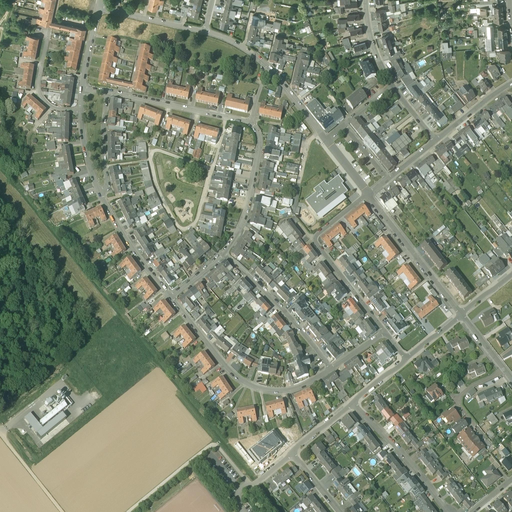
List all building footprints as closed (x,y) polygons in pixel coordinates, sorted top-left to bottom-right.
[(162,0),(149,0),(148,8),(157,10),(158,3),(163,4),(164,0),(162,0)] [(352,2),(350,2),(350,0),(340,0),(341,5),(346,5),(347,11),(351,11),(351,9),(358,9),(357,1),(352,2)] [(233,2),(226,1),(225,7),(235,10),(236,8),(232,7),(233,3),(233,2)] [(54,4),(45,2),(44,8),(39,7),(38,12),(43,13),(52,15),(54,4)] [(201,4),(194,3),(193,7),(189,6),(189,9),(199,11),(201,4)] [(502,6),(494,6),(494,14),(503,14),(502,6)] [(235,10),(225,7),(223,14),(230,16),(231,11),(235,12),(235,10)] [(485,7),(480,7),(481,15),(489,15),(488,7),(485,7)] [(199,11),(189,9),(188,11),(192,12),(191,16),(198,18),(199,11)] [(384,10),(376,11),(378,20),(385,19),(384,10)] [(52,15),(43,13),(42,19),(37,18),(36,23),(49,26),(50,25),(50,22),(52,15)] [(230,16),(223,14),(222,20),(229,22),(232,23),(233,20),(229,20),(230,16)] [(503,14),(494,14),(495,22),(503,22),(503,14)] [(262,20),(259,19),(259,18),(255,17),(252,16),(251,23),(261,25),(264,26),(265,23),(265,24),(266,23),(265,23),(265,20),(262,20)] [(385,19),(378,20),(380,29),(387,28),(385,19)] [(229,22),(222,20),(220,27),(227,29),(229,22)] [(261,25),(251,23),(249,29),(256,31),(257,27),(261,28),(261,25)] [(497,28),(498,33),(493,33),(492,25),(487,26),(488,31),(488,37),(493,36),(498,36),(507,35),(506,27),(502,28),(502,26),(500,26),(500,28),(497,28)] [(85,29),(76,27),(75,31),(74,38),(83,40),(85,29)] [(361,28),(350,31),(352,37),(363,35),(361,28)] [(256,31),(249,29),(248,36),(259,38),(259,36),(255,35),(256,31)] [(389,35),(382,37),(385,46),(392,44),(389,35)] [(493,36),(488,37),(485,37),(486,46),(494,46),(507,45),(507,35),(498,36),(493,36)] [(40,38),(27,36),(26,40),(31,41),(29,47),(38,49),(40,38)] [(259,38),(248,36),(246,42),(253,44),(254,40),(258,41),(259,38)] [(74,38),(69,37),(69,41),(73,42),(72,49),(81,51),(83,40),(74,38)] [(282,38),(275,37),(274,43),(285,46),(285,43),(282,42),(282,38)] [(342,39),(346,49),(352,46),(348,37),(342,39)] [(117,42),(108,40),(106,50),(115,52),(119,53),(120,49),(116,48),(117,42)] [(443,52),(451,52),(451,47),(447,47),(447,42),(442,43),(443,52)] [(285,46),(274,43),(272,50),(279,52),(280,47),(284,48),(285,46)] [(365,43),(354,46),(356,52),(367,50),(365,43)] [(392,44),(385,46),(388,55),(395,52),(392,44)] [(38,49),(29,47),(28,54),(23,53),(22,58),(35,60),(38,49)] [(150,49),(141,47),(139,58),(148,60),(153,61),(153,57),(149,56),(150,49)] [(72,49),(67,48),(66,52),(71,53),(69,59),(78,61),(81,51),(72,49)] [(115,52),(106,50),(103,61),(112,63),(117,64),(118,60),(113,59),(115,52)] [(279,52),(272,50),(271,57),(282,59),(282,56),(279,55),(279,52)] [(388,55),(389,59),(399,55),(400,54),(399,51),(395,52),(388,55)] [(509,51),(500,51),(500,60),(504,60),(505,61),(510,61),(509,56),(509,51)] [(389,59),(391,64),(398,60),(397,59),(400,57),(399,55),(389,59)] [(310,59),(299,56),(296,68),(307,70),(308,68),(310,59)] [(282,59),(271,57),(270,63),(277,65),(278,60),(281,61),(282,59)] [(69,59),(65,58),(64,63),(68,64),(67,70),(76,72),(78,61),(69,59)] [(148,60),(139,58),(137,69),(146,71),(150,72),(151,67),(147,66),(148,60)] [(369,60),(359,64),(366,80),(366,81),(376,76),(375,76),(372,70),(373,69),(372,69),(371,67),(372,67),(371,67),(368,60),(369,60)] [(403,68),(398,60),(391,64),(396,72),(403,68)] [(112,63),(103,61),(101,72),(110,74),(114,75),(115,71),(111,70),(112,63)] [(34,67),(21,65),(20,69),(25,70),(24,77),(32,78),(34,67)] [(403,68),(407,76),(409,76),(412,74),(408,65),(403,68)] [(407,76),(403,68),(396,72),(398,76),(397,76),(398,79),(400,78),(401,80),(407,76)] [(496,71),(494,68),(487,73),(493,81),(500,77),(496,71)] [(146,71),(137,69),(134,79),(143,81),(148,82),(149,78),(144,77),(146,71)] [(110,74),(101,72),(98,83),(107,85),(108,85),(108,81),(110,74)] [(302,76),(295,75),(293,81),(304,84),(305,81),(301,80),(302,76)] [(407,76),(401,80),(405,87),(413,82),(409,76),(407,76)] [(32,78),(24,77),(23,84),(18,83),(18,87),(31,89),(32,78)] [(143,81),(134,79),(133,86),(132,90),(145,93),(146,89),(142,88),(143,81)] [(375,79),(368,85),(372,89),(379,83),(375,79)] [(304,84),(293,81),(292,88),(299,89),(300,85),(303,86),(304,84)] [(173,83),(169,82),(166,95),(177,98),(179,89),(172,88),(173,83)] [(416,82),(406,89),(409,93),(415,89),(418,93),(424,89),(420,84),(418,85),(416,82)] [(490,89),(484,82),(478,86),(481,90),(480,91),(482,94),(483,93),(484,94),(490,89)] [(73,87),(63,85),(62,88),(64,88),(63,89),(61,89),(61,92),(65,92),(72,93),(73,87)] [(368,85),(361,91),(364,95),(372,89),(368,85)] [(425,94),(431,89),(429,85),(418,93),(422,98),(426,95),(425,94)] [(186,91),(179,89),(177,98),(188,100),(191,87),(187,86),(186,91)] [(470,92),(466,87),(459,93),(463,97),(470,92)] [(203,90),(199,89),(196,102),(207,104),(208,96),(202,94),(203,90)] [(418,93),(415,89),(409,93),(413,98),(418,93)] [(361,91),(347,102),(346,102),(353,111),(353,110),(367,99),(364,95),(361,91),(360,91),(361,91)] [(470,92),(463,97),(468,103),(475,98),(470,92)] [(209,96),(208,96),(207,104),(217,107),(220,94),(216,93),(215,97),(209,96)] [(422,98),(418,93),(413,98),(417,102),(418,102),(422,98)] [(463,97),(459,93),(456,95),(465,106),(468,103),(463,97)] [(232,96),(228,95),(225,108),(236,111),(238,102),(231,101),(232,96)] [(38,103),(30,96),(21,106),(24,109),(27,105),(32,110),(38,103)] [(64,102),(63,106),(70,107),(71,100),(61,98),(60,101),(64,102)] [(427,102),(423,98),(422,98),(418,102),(421,106),(427,102)] [(504,98),(497,104),(502,110),(505,107),(508,110),(510,109),(511,107),(504,98)] [(245,104),(238,102),(236,111),(247,113),(250,100),(246,99),(245,104)] [(321,107),(315,100),(306,107),(312,115),(321,107)] [(427,102),(421,106),(425,111),(430,107),(427,102)] [(47,111),(38,103),(32,110),(38,115),(35,118),(38,121),(47,111)] [(266,104),(262,103),(259,116),(270,118),(272,110),(265,108),(266,104)] [(463,107),(459,103),(451,109),(455,114),(463,107)] [(497,104),(490,110),(494,115),(494,116),(495,115),(502,110),(497,104)] [(396,116),(401,112),(397,106),(392,110),(396,116)] [(153,111),(142,107),(137,119),(141,121),(143,116),(149,119),(153,111)] [(279,111),(272,110),(270,118),(281,121),(284,107),(280,107),(279,111)] [(325,113),(321,107),(312,115),(326,133),(336,126),(325,113)] [(432,109),(430,107),(425,111),(429,116),(430,115),(434,112),(432,109)] [(502,110),(511,122),(511,120),(511,111),(510,109),(508,110),(505,107),(502,110)] [(343,119),(336,110),(332,114),(329,110),(325,113),(336,126),(343,119)] [(163,115),(153,111),(149,119),(156,121),(154,126),(158,127),(163,115)] [(434,112),(430,115),(433,120),(439,115),(435,111),(434,112)] [(485,113),(478,119),(483,125),(490,119),(485,113)] [(443,120),(439,115),(433,120),(437,125),(443,120)] [(492,117),(501,129),(505,126),(495,115),(494,116),(494,115),(492,117)] [(180,121),(170,117),(166,130),(170,131),(171,127),(178,129),(180,121)] [(365,127),(358,119),(350,125),(357,134),(365,127)] [(444,119),(443,120),(437,125),(440,129),(447,122),(444,119)] [(478,119),(471,125),(475,130),(476,130),(480,127),(483,125),(478,119)] [(191,124),(180,121),(178,129),(184,131),(183,135),(187,137),(191,124)] [(365,127),(357,134),(364,142),(376,132),(369,124),(365,127)] [(198,126),(194,139),(198,140),(199,135),(206,137),(208,129),(198,126)] [(464,139),(471,134),(472,134),(467,128),(460,134),(464,139)] [(219,132),(208,129),(206,137),(213,139),(211,144),(215,145),(219,132)] [(274,130),(270,129),(268,136),(279,138),(280,136),(276,135),(276,130),(274,130)] [(280,131),(276,130),(276,135),(280,136),(279,138),(284,139),(284,135),(279,134),(280,131)] [(474,132),(480,140),(483,138),(476,130),(475,130),(474,132)] [(376,132),(364,142),(370,150),(378,143),(374,137),(375,136),(378,139),(380,137),(379,136),(376,132)] [(385,143),(389,147),(400,138),(397,134),(385,143)] [(460,134),(453,139),(457,145),(462,142),(464,144),(466,142),(464,139),(460,134)] [(471,134),(464,139),(466,142),(469,140),(474,146),(478,143),(473,135),(471,134)] [(405,135),(389,147),(396,156),(404,148),(411,143),(405,135)] [(239,137),(232,136),(231,140),(228,139),(227,142),(238,144),(239,137)] [(55,142),(47,143),(47,151),(56,150),(55,142)] [(238,144),(227,142),(227,144),(230,145),(230,149),(237,150),(238,144)] [(274,144),(267,143),(266,149),(277,151),(277,148),(273,148),(274,144)] [(385,151),(378,143),(370,150),(376,158),(385,151)] [(449,143),(441,148),(446,154),(453,149),(453,148),(449,143)] [(461,154),(467,149),(465,146),(458,151),(459,151),(461,154)] [(396,156),(389,147),(385,151),(376,158),(383,166),(391,159),(396,156)] [(462,156),(455,147),(453,148),(453,149),(456,154),(454,155),(458,160),(462,156)] [(69,148),(62,150),(63,154),(59,155),(59,157),(70,155),(69,148)] [(409,153),(404,148),(399,152),(404,157),(409,153)] [(446,154),(441,148),(434,154),(439,160),(446,154)] [(277,151),(266,149),(265,156),(270,157),(271,157),(272,157),(271,157),(279,158),(279,159),(280,155),(280,153),(277,153),(277,152),(277,151)] [(446,154),(439,160),(444,166),(449,162),(446,160),(449,158),(446,154)] [(235,157),(225,155),(224,157),(228,158),(227,162),(228,162),(231,163),(234,164),(235,157)] [(430,158),(423,163),(428,169),(434,163),(430,158)] [(397,166),(391,159),(383,166),(389,173),(397,166)] [(71,161),(64,163),(65,167),(61,168),(62,170),(73,168),(71,161)] [(434,163),(428,169),(434,176),(443,169),(437,161),(434,163)] [(423,163),(416,169),(421,174),(424,172),(428,169),(423,163)] [(267,164),(264,164),(262,171),(273,172),(274,170),(270,169),(270,165),(267,164)] [(73,168),(62,170),(62,172),(66,171),(67,176),(74,175),(73,168)] [(116,168),(109,170),(111,177),(122,174),(121,172),(117,173),(116,168)] [(143,177),(150,175),(148,168),(141,170),(143,177)] [(432,174),(428,169),(424,172),(428,178),(432,174)] [(412,172),(405,177),(409,183),(416,177),(412,172)] [(488,172),(483,174),(487,181),(491,179),(488,172)] [(122,174),(111,177),(112,183),(119,181),(119,177),(122,177),(122,174)] [(232,175),(225,174),(224,178),(221,178),(220,180),(231,182),(232,175)] [(317,217),(320,220),(346,199),(344,196),(348,193),(342,184),(343,183),(339,176),(327,185),(324,182),(313,191),(316,194),(306,201),(312,209),(311,210),(317,217)] [(268,178),(261,177),(260,183),(271,185),(271,183),(267,182),(268,178)] [(405,177),(398,183),(402,189),(409,183),(405,177)] [(450,179),(442,185),(448,194),(452,191),(454,193),(457,190),(458,191),(459,190),(450,179)] [(75,180),(69,183),(70,185),(71,187),(67,189),(68,191),(78,187),(75,180)] [(231,182),(220,180),(220,182),(223,183),(223,187),(230,189),(231,182)] [(63,181),(57,183),(59,189),(65,187),(63,181)] [(119,181),(112,183),(114,190),(125,187),(124,185),(120,186),(119,181)] [(271,185),(260,183),(259,190),(265,191),(266,187),(270,188),(271,185)] [(78,187),(68,191),(69,193),(72,192),(74,196),(81,193),(78,187)] [(125,187),(114,190),(115,196),(122,195),(121,190),(125,189),(125,187)] [(146,190),(145,190),(148,197),(155,193),(153,188),(146,190)] [(395,188),(388,194),(393,200),(400,194),(395,188)] [(81,193),(74,196),(76,200),(72,201),(73,203),(83,199),(81,193)] [(158,199),(155,193),(148,197),(151,203),(158,199)] [(229,195),(218,193),(217,195),(221,196),(220,201),(227,202),(229,195)] [(393,200),(388,194),(384,197),(383,196),(382,197),(382,198),(380,200),(385,206),(388,204),(393,200),(392,200),(393,200)] [(141,201),(139,198),(139,197),(129,202),(131,205),(141,201)] [(264,200),(257,198),(255,205),(266,208),(266,207),(266,205),(263,204),(264,200)] [(83,199),(73,203),(74,206),(72,206),(76,215),(79,214),(77,210),(80,209),(79,208),(83,206),(86,205),(83,199)] [(161,205),(158,199),(149,204),(152,210),(161,205)] [(266,205),(266,207),(270,208),(271,202),(264,200),(263,204),(266,205)] [(393,200),(388,204),(392,209),(397,205),(393,200)] [(124,201),(118,204),(121,210),(131,205),(130,203),(126,205),(124,201)] [(140,204),(139,202),(131,205),(132,207),(128,209),(130,213),(137,210),(135,206),(140,204)] [(131,205),(121,210),(124,216),(130,213),(128,209),(132,207),(131,205)] [(266,208),(255,205),(253,211),(260,213),(262,209),(265,210),(266,208)] [(371,215),(363,205),(354,212),(359,219),(365,214),(368,218),(371,215)] [(101,208),(93,211),(96,219),(100,217),(103,222),(107,220),(101,208)] [(137,217),(143,214),(140,208),(130,213),(132,217),(135,215),(137,217)] [(93,211),(84,215),(90,228),(94,226),(92,221),(96,219),(93,211)] [(260,213),(253,211),(252,218),(263,220),(263,218),(259,217),(260,213)] [(225,213),(218,212),(217,216),(214,216),(213,218),(224,220),(225,213)] [(359,219),(354,212),(345,219),(354,229),(357,227),(354,223),(359,219)] [(130,213),(124,216),(127,222),(137,217),(135,215),(132,217),(130,213)] [(139,220),(145,217),(143,214),(137,217),(138,220),(134,221),(136,225),(139,223),(138,220),(139,220)] [(137,217),(127,222),(129,228),(136,225),(134,221),(138,220),(137,217)] [(224,220),(213,218),(213,220),(217,221),(216,225),(223,227),(224,220)] [(263,220),(252,218),(250,224),(264,228),(266,221),(263,220)] [(169,219),(163,223),(167,230),(168,230),(173,226),(174,226),(169,219)] [(273,223),(266,221),(264,228),(266,228),(266,229),(271,231),(273,223)] [(289,221),(280,228),(284,233),(293,226),(289,221)] [(338,225),(330,232),(335,239),(341,234),(343,238),(347,235),(338,225)] [(343,230),(347,235),(353,230),(349,225),(343,230)] [(173,226),(168,230),(171,235),(176,231),(173,226)] [(293,226),(284,233),(286,236),(290,233),(292,236),(298,232),(293,226)] [(136,234),(133,235),(137,241),(146,235),(145,233),(142,235),(139,231),(136,234)] [(222,233),(211,231),(211,234),(214,234),(213,238),(220,240),(222,233)] [(298,232),(292,236),(296,242),(297,242),(300,239),(302,237),(298,232)] [(335,239),(330,232),(321,239),(329,249),(333,247),(330,243),(335,239)] [(193,235),(191,233),(191,234),(188,236),(193,241),(195,243),(197,242),(197,241),(193,235)] [(254,238),(247,233),(243,239),(252,245),(255,239),(254,238)] [(146,235),(137,241),(141,247),(147,243),(144,239),(148,237),(146,235)] [(117,236),(104,243),(107,247),(112,244),(114,248),(121,244),(117,236)] [(392,246),(385,237),(375,246),(377,249),(381,246),(385,252),(392,246)] [(252,245),(243,239),(239,244),(245,248),(247,245),(250,247),(252,245)] [(429,242),(421,248),(430,260),(438,254),(429,242)] [(497,242),(492,245),(497,252),(501,257),(504,255),(499,250),(500,249),(499,247),(500,246),(497,242)] [(149,246),(147,243),(141,247),(145,252),(154,246),(152,244),(149,246)] [(504,243),(500,246),(499,247),(500,249),(499,250),(504,255),(506,258),(508,256),(511,260),(511,252),(511,251),(508,248),(504,243)] [(121,244),(114,248),(116,252),(111,255),(114,259),(126,251),(121,244)] [(245,248),(239,244),(235,250),(244,256),(245,254),(242,252),(245,248)] [(206,245),(202,248),(200,245),(198,246),(205,255),(210,250),(206,245)] [(501,257),(497,252),(492,245),(492,246),(496,250),(493,252),(499,259),(501,257)] [(154,246),(145,252),(148,258),(154,254),(152,250),(155,248),(154,246)] [(205,255),(198,246),(196,248),(199,251),(195,254),(200,259),(205,255)] [(304,250),(303,251),(308,256),(314,252),(309,246),(307,248),(304,250)] [(399,255),(392,246),(385,252),(390,257),(386,260),(389,263),(399,255)] [(163,248),(158,251),(154,254),(156,257),(161,254),(164,252),(165,251),(163,248)] [(345,253),(349,259),(351,258),(356,253),(352,248),(345,253)] [(244,256),(235,250),(231,255),(237,259),(240,256),(243,258),(244,256)] [(246,253),(243,257),(248,261),(250,259),(258,265),(260,262),(255,258),(256,256),(249,250),(247,253),(246,253)] [(314,252),(308,256),(310,259),(307,262),(309,265),(318,258),(314,252)] [(195,254),(192,257),(190,254),(188,255),(195,264),(200,259),(195,254)] [(447,266),(438,254),(430,260),(440,272),(447,266)] [(195,264),(188,255),(186,257),(189,260),(185,263),(190,268),(195,264)] [(489,261),(485,256),(478,262),(483,268),(484,267),(485,269),(488,267),(486,265),(490,262),(489,261)] [(496,259),(494,256),(489,261),(490,262),(493,266),(498,273),(504,268),(499,261),(497,259),(496,259)] [(185,258),(180,262),(182,265),(185,263),(189,260),(186,257),(185,258)] [(131,258),(119,266),(122,270),(126,267),(129,270),(136,265),(131,258)] [(346,261),(341,265),(346,271),(352,266),(350,264),(353,261),(351,258),(349,259),(346,261)] [(161,264),(159,260),(153,264),(157,270),(166,263),(165,261),(165,262),(161,264)] [(226,262),(220,266),(228,274),(230,273),(227,270),(230,267),(226,262)] [(166,263),(157,270),(161,275),(167,271),(164,268),(167,265),(166,263)] [(322,263),(313,270),(315,273),(319,270),(321,273),(327,269),(322,263)] [(136,265),(129,270),(132,274),(127,277),(130,281),(141,272),(136,265)] [(407,265),(397,274),(399,277),(403,274),(407,280),(414,274),(407,265)] [(228,274),(220,266),(216,270),(220,276),(223,273),(226,276),(228,274)] [(352,266),(346,271),(350,276),(356,272),(355,271),(352,266)] [(498,273),(493,266),(487,271),(492,278),(498,273)] [(267,268),(259,276),(264,281),(269,276),(266,273),(269,270),(267,268)] [(331,275),(327,269),(321,273),(326,279),(329,277),(331,275)] [(220,276),(216,270),(211,275),(218,283),(220,281),(217,279),(220,276)] [(471,293),(453,270),(445,275),(464,299),(471,293)] [(167,271),(161,275),(165,281),(174,274),(172,272),(169,275),(167,271)] [(174,274),(165,281),(169,286),(175,282),(172,278),(175,276),(174,274)] [(414,274),(407,280),(412,285),(408,288),(410,291),(421,283),(414,274)] [(218,283),(211,275),(205,280),(210,285),(213,282),(216,285),(218,283)] [(274,281),(269,276),(264,281),(269,286),(271,284),(274,282),(274,281)] [(146,279),(135,288),(138,291),(142,288),(145,291),(152,285),(146,279)] [(248,285),(243,280),(235,288),(234,288),(236,289),(236,290),(237,290),(240,287),(243,290),(248,285)] [(368,287),(363,281),(363,282),(360,284),(358,286),(362,292),(368,287)] [(343,289),(338,283),(336,285),(333,287),(332,288),(335,291),(337,293),(343,289)] [(200,284),(195,289),(201,297),(203,295),(201,292),(204,290),(200,284)] [(368,287),(362,292),(367,297),(371,294),(373,297),(379,292),(377,289),(373,284),(368,287)] [(152,285),(145,291),(148,295),(144,298),(146,301),(157,292),(152,285)] [(248,285),(243,290),(247,295),(248,295),(250,293),(253,290),(248,285)] [(328,289),(324,291),(328,296),(335,291),(332,288),(333,287),(332,286),(328,289)] [(201,297),(195,289),(189,293),(194,298),(197,295),(199,298),(201,297)] [(279,292),(277,294),(282,299),(287,294),(282,289),(279,292)] [(343,289),(337,293),(339,296),(336,299),(338,302),(347,295),(343,289)] [(194,298),(189,293),(184,297),(191,305),(193,304),(190,301),(194,298)] [(287,294),(282,299),(287,304),(295,296),(293,293),(290,297),(287,294)] [(400,298),(404,304),(408,301),(404,295),(400,298)] [(306,300),(303,296),(295,303),(297,306),(304,301),(306,300)] [(371,303),(375,309),(381,304),(379,301),(382,298),(380,296),(375,300),(371,303)] [(430,303),(425,307),(430,314),(439,307),(431,296),(427,299),(430,303)] [(191,305),(184,297),(179,301),(183,306),(186,304),(189,307),(191,305)] [(256,304),(261,309),(266,305),(261,299),(259,301),(256,304)] [(351,300),(342,307),(344,310),(348,307),(350,311),(356,306),(351,300)] [(170,308),(164,301),(153,310),(156,314),(160,310),(163,314),(170,308)] [(297,306),(292,311),(292,312),(294,314),(295,313),(298,316),(303,312),(306,309),(303,306),(306,304),(304,301),(297,306)] [(327,302),(323,305),(328,313),(332,310),(327,302)] [(145,310),(146,312),(152,308),(148,303),(146,305),(144,303),(137,307),(141,313),(145,310)] [(214,315),(209,309),(211,308),(207,303),(201,308),(210,318),(214,315)] [(381,304),(375,309),(380,314),(385,310),(386,310),(381,304)] [(266,305),(261,309),(263,312),(260,315),(262,318),(271,310),(266,305)] [(350,311),(346,314),(352,321),(356,318),(362,313),(356,306),(350,311)] [(425,307),(419,312),(416,308),(413,310),(421,321),(430,314),(425,307)] [(170,308),(163,314),(166,317),(162,320),(165,324),(176,315),(170,308)] [(493,309),(486,313),(487,317),(490,316),(491,318),(496,315),(493,309)] [(303,312),(298,316),(302,322),(305,320),(307,317),(308,317),(303,312)] [(362,313),(356,318),(352,321),(354,323),(361,318),(364,316),(362,313)] [(499,320),(496,315),(491,318),(494,323),(499,320)] [(271,320),(268,324),(270,326),(273,323),(276,326),(281,322),(276,316),(271,320)] [(487,317),(481,320),(485,328),(494,323),(491,318),(490,316),(487,317)] [(206,318),(198,325),(202,330),(208,326),(206,323),(208,320),(206,318)] [(361,318),(354,323),(357,326),(358,327),(361,325),(365,322),(361,318)] [(390,322),(387,324),(392,330),(398,325),(393,319),(393,320),(390,322)] [(365,322),(361,325),(366,331),(372,326),(367,320),(365,322)] [(281,322),(276,326),(281,332),(286,327),(281,322)] [(312,328),(310,330),(314,336),(314,335),(314,336),(320,331),(315,325),(315,326),(312,328)] [(398,325),(392,330),(396,335),(406,328),(403,325),(400,328),(398,325)] [(212,331),(208,326),(202,330),(207,336),(210,334),(212,332),(212,331)] [(281,332),(276,326),(272,329),(280,338),(284,336),(281,332)] [(291,331),(287,326),(286,327),(281,332),(284,336),(291,331)] [(372,326),(366,331),(368,334),(365,336),(367,339),(376,332),(372,326)] [(185,327),(174,336),(177,339),(181,336),(184,339),(190,333),(185,327)] [(320,331),(314,336),(314,335),(314,336),(317,339),(316,340),(318,342),(322,339),(327,334),(326,333),(327,332),(323,328),(320,331)] [(508,329),(500,333),(502,337),(505,335),(506,338),(511,335),(511,334),(510,333),(508,329)] [(280,338),(279,339),(281,343),(287,341),(293,338),(294,337),(291,331),(284,336),(280,338)] [(164,341),(170,338),(167,332),(161,335),(164,341)] [(190,333),(184,339),(186,342),(182,346),(185,349),(196,340),(190,333)] [(327,334),(322,339),(325,343),(332,337),(329,333),(327,334)] [(334,339),(327,345),(329,347),(332,345),(336,350),(344,344),(336,334),(332,337),(334,339)] [(506,338),(505,335),(502,337),(496,340),(501,348),(509,342),(506,338)] [(293,338),(287,341),(290,347),(296,344),(293,338)] [(226,344),(220,339),(218,342),(216,345),(221,349),(226,344)] [(457,339),(450,343),(453,349),(458,346),(457,344),(459,343),(457,339)] [(459,343),(457,344),(458,346),(460,351),(469,347),(465,339),(459,343)] [(385,343),(375,350),(378,353),(381,350),(384,353),(389,349),(385,343)] [(232,349),(226,344),(221,349),(227,354),(229,351),(231,349),(232,349)] [(296,344),(290,347),(294,356),(301,353),(302,352),(300,347),(298,348),(296,344)] [(248,350),(241,345),(239,347),(236,352),(241,356),(241,355),(244,357),(248,350)] [(329,347),(326,349),(331,355),(336,350),(332,345),(329,347)] [(389,349),(384,353),(386,356),(382,359),(384,362),(394,354),(389,349)] [(339,353),(336,350),(331,355),(336,361),(345,353),(342,350),(339,353)] [(204,353),(193,361),(196,365),(200,361),(203,365),(210,360),(204,353)] [(244,357),(241,355),(241,356),(239,358),(237,361),(243,365),(247,359),(244,357)] [(295,359),(294,359),(295,363),(297,362),(297,364),(304,362),(304,361),(302,356),(295,359)] [(363,367),(356,358),(350,362),(354,368),(357,366),(360,369),(363,367)] [(247,359),(243,365),(250,369),(251,366),(253,363),(247,359)] [(215,367),(210,360),(203,365),(205,369),(201,372),(204,375),(215,367)] [(426,362),(424,360),(422,362),(421,360),(414,366),(417,370),(420,368),(423,372),(427,368),(430,372),(434,369),(430,364),(428,361),(426,362)] [(435,360),(430,364),(434,369),(439,364),(435,360)] [(304,362),(297,364),(300,371),(306,369),(305,366),(304,362)] [(350,362),(344,366),(346,369),(348,372),(354,368),(350,362)] [(274,368),(270,367),(269,375),(276,376),(277,369),(278,365),(275,364),(274,368)] [(474,365),(466,368),(469,374),(474,372),(473,370),(476,369),(474,365)] [(270,367),(263,366),(262,370),(262,373),(269,375),(270,367)] [(476,369),(473,370),(474,372),(477,377),(486,373),(482,366),(476,369)] [(301,375),(296,376),(297,379),(309,376),(306,369),(300,371),(301,375)] [(334,373),(328,377),(333,383),(339,379),(338,378),(336,376),(334,373)] [(222,377),(211,385),(213,389),(218,386),(220,390),(227,385),(222,377)] [(328,377),(322,381),(329,391),(332,389),(330,385),(333,383),(328,377)] [(459,380),(455,383),(460,389),(464,385),(459,380)] [(227,385),(220,390),(223,393),(218,396),(221,400),(232,392),(227,385)] [(443,396),(435,386),(427,392),(435,402),(443,396)] [(493,388),(483,393),(486,399),(488,404),(503,398),(499,390),(495,392),(493,388)] [(310,389),(302,393),(306,401),(310,399),(312,404),(316,402),(310,389)] [(341,401),(347,396),(343,390),(337,395),(341,401)] [(302,393),(294,397),(300,410),(304,408),(302,403),(306,401),(302,393)] [(483,393),(477,395),(480,402),(486,399),(483,393)] [(283,401),(274,403),(276,411),(281,410),(282,415),(286,414),(283,401)] [(382,401),(378,403),(375,406),(378,409),(377,409),(379,411),(379,410),(382,413),(381,414),(388,409),(382,401)] [(274,403),(265,405),(269,419),(273,418),(272,412),(276,411),(274,403)] [(39,424),(43,428),(67,408),(63,404),(39,424)] [(254,407),(245,409),(247,418),(251,417),(252,422),(257,421),(254,407)] [(245,409),(237,411),(239,425),(244,424),(243,419),(247,418),(245,409)] [(394,417),(388,409),(381,414),(382,414),(384,417),(385,419),(386,418),(388,421),(388,422),(391,419),(394,417)] [(453,410),(448,414),(444,417),(449,423),(452,420),(457,416),(458,416),(453,410)] [(511,414),(511,412),(503,415),(506,421),(511,419),(510,416),(511,415),(511,414)] [(23,419),(37,435),(43,430),(30,414),(23,419)] [(498,422),(492,414),(487,418),(493,426),(498,422)] [(43,430),(37,435),(41,440),(66,420),(62,415),(43,430)] [(351,415),(341,423),(348,431),(358,423),(351,415)] [(264,425),(263,417),(259,418),(260,423),(256,424),(257,429),(259,429),(258,427),(264,425)] [(457,426),(452,430),(456,435),(466,428),(467,427),(463,421),(462,422),(457,426)] [(360,425),(352,431),(355,434),(358,432),(359,431),(362,428),(360,425)] [(402,425),(401,425),(398,428),(396,430),(398,433),(397,433),(399,435),(400,435),(402,437),(408,432),(402,425)] [(362,428),(359,431),(361,434),(360,434),(364,439),(370,434),(366,430),(364,428),(364,427),(362,428)] [(466,428),(459,434),(461,436),(468,430),(466,428)] [(484,448),(471,432),(470,433),(468,431),(469,430),(468,430),(461,436),(458,438),(463,445),(462,445),(469,455),(470,454),(473,458),(477,455),(477,454),(484,448)] [(414,440),(408,432),(402,437),(401,438),(404,441),(403,441),(405,443),(406,443),(408,446),(411,443),(414,441),(414,440)] [(370,434),(364,439),(367,443),(367,444),(369,447),(368,448),(375,442),(376,442),(375,442),(373,440),(374,439),(370,435),(370,434)] [(273,435),(250,453),(259,465),(282,447),(273,435)] [(330,436),(325,439),(330,445),(335,441),(330,436)] [(375,442),(368,448),(372,453),(380,447),(375,442)] [(421,442),(419,444),(415,448),(417,451),(424,445),(421,442)] [(324,452),(319,445),(320,444),(311,451),(317,458),(323,453),(325,451),(324,452)] [(388,456),(384,451),(380,455),(384,460),(385,460),(384,460),(388,456)] [(329,461),(323,453),(317,458),(319,461),(320,463),(321,463),(323,466),(329,461)] [(388,456),(384,460),(385,460),(390,467),(396,462),(392,458),(390,455),(388,456)] [(424,457),(420,460),(421,460),(423,463),(424,465),(425,465),(427,468),(433,463),(427,455),(424,457)] [(511,468),(511,462),(509,459),(502,464),(508,472),(511,468)] [(336,469),(329,461),(323,466),(326,469),(325,469),(327,471),(328,471),(330,473),(329,474),(330,474),(331,472),(336,469)] [(396,462),(390,467),(394,471),(393,472),(396,475),(402,470),(399,467),(400,467),(396,462)] [(496,462),(491,466),(492,467),(496,471),(500,467),(496,462)] [(433,463),(427,468),(429,471),(431,473),(433,475),(433,476),(436,473),(440,471),(439,471),(433,463)] [(294,467),(289,471),(292,475),(297,471),(294,467)] [(492,467),(486,472),(489,475),(481,481),(487,489),(501,478),(496,471),(492,467)] [(288,471),(286,473),(285,473),(281,476),(285,482),(293,476),(292,475),(289,471),(288,470),(288,471)] [(402,470),(396,475),(397,475),(400,480),(406,475),(407,474),(404,470),(402,471),(402,470)] [(410,479),(406,475),(402,478),(406,483),(407,483),(407,482),(410,479)] [(281,476),(277,480),(274,482),(274,483),(278,487),(278,488),(285,482),(281,476)] [(414,481),(412,478),(413,478),(410,479),(407,482),(407,483),(413,489),(418,485),(415,481),(414,481)] [(340,480),(338,481),(334,485),(336,487),(336,488),(337,489),(340,493),(346,487),(343,484),(340,480)] [(274,483),(269,487),(273,491),(278,487),(274,483)] [(305,495),(313,489),(307,483),(299,489),(305,495)] [(453,485),(453,484),(450,487),(446,489),(446,490),(447,489),(449,492),(449,493),(450,494),(451,494),(453,497),(453,498),(459,492),(457,490),(453,485)] [(422,490),(418,485),(413,489),(410,492),(416,499),(418,497),(423,494),(424,493),(424,492),(424,493),(421,490),(422,490)] [(353,495),(346,487),(340,493),(343,495),(342,496),(344,498),(344,497),(347,500),(346,500),(347,500),(352,496),(353,495)] [(466,500),(459,492),(453,498),(456,500),(455,501),(457,502),(460,505),(459,505),(460,505),(463,503),(466,500)] [(427,499),(423,494),(418,497),(420,500),(415,504),(417,506),(422,502),(427,499)] [(306,501),(303,504),(307,509),(311,506),(316,502),(312,497),(306,501)] [(431,504),(427,499),(422,502),(426,507),(429,505),(430,505),(431,504)] [(318,505),(316,502),(311,506),(315,511),(318,511),(322,509),(318,505)] [(500,503),(499,503),(493,508),(495,511),(506,511),(504,509),(500,503)]
